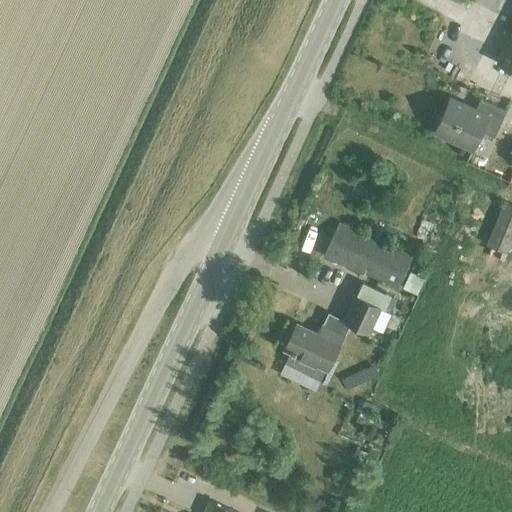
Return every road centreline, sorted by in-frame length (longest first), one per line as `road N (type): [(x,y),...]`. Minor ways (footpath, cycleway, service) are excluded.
road 1 (unclassified): [(227,231),(203,240),(173,274),(52,511)]
road 2 (secondary): [(97,511),(227,231)]
road 3 (secondary): [(227,231),(334,0)]
